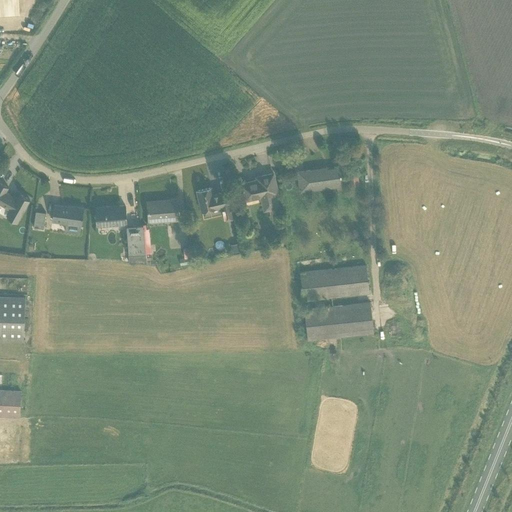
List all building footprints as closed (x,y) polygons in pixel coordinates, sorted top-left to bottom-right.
[(0,0),(0,14),(19,14),(18,0),(0,0)] [(342,187),(339,168),(326,170),(326,168),(297,172),(300,193),(342,187)] [(257,180),(240,184),(244,202),(260,199),(263,212),(279,209),(276,195),(278,195),(273,174),(256,178),(257,180)] [(357,175),(348,176),(350,188),(359,186),(357,175)] [(0,205),(9,211),(6,217),(16,222),(29,200),(19,194),(17,198),(6,192),(8,188),(0,183),(0,205)] [(211,188),(197,191),(202,213),(220,208),(223,221),(234,219),(228,192),(213,195),(211,188)] [(177,199),(147,202),(148,223),(178,220),(177,199)] [(74,208),(54,206),(52,222),(66,224),(65,232),(80,233),(83,208),(74,207),(74,208)] [(125,206),(95,208),(97,227),(126,225),(125,206)] [(35,210),(32,234),(36,234),(38,222),(42,223),(44,211),(35,210)] [(126,226),(129,262),(146,263),(146,261),(145,255),(145,251),(143,225),(126,226)] [(232,253),(240,251),(238,243),(230,245),(232,253)] [(180,266),(192,264),(191,258),(179,260),(180,266)] [(366,265),(300,272),(303,301),(330,299),(330,297),(368,293),(366,265)] [(0,341),(23,342),(25,297),(0,296),(0,341)] [(331,305),(304,308),(307,341),(373,334),(370,302),(331,306),(331,305)] [(20,391),(0,389),(0,417),(19,418),(20,391)]
